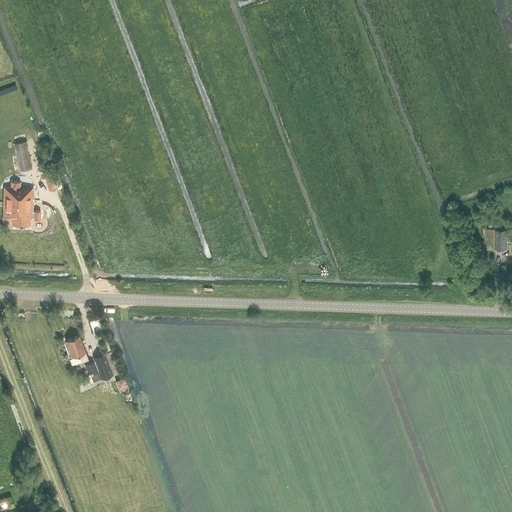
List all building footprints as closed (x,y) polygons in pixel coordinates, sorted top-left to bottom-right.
[(20,171),(33,168),(27,145),(26,146),(25,141),(14,143),(20,171)] [(40,160),(48,158),(45,150),(38,153),(40,160)] [(47,187),(54,184),(48,169),(41,172),(47,187)] [(10,188),(4,188),(3,218),(12,218),(12,224),(30,224),(30,219),(39,220),(39,214),(30,213),(30,212),(32,212),(33,189),(20,189),(20,182),(10,182),(10,188)] [(493,229),(493,249),(505,249),(506,229),(493,229)] [(78,355),(81,362),(88,359),(85,352),(79,335),(65,340),(72,357),(78,355)] [(93,357),(94,361),(84,365),(88,375),(89,374),(92,382),(112,374),(104,353),(93,357)] [(45,511),(45,509),(42,503),(30,507),(24,510),(24,511),(45,511)]
